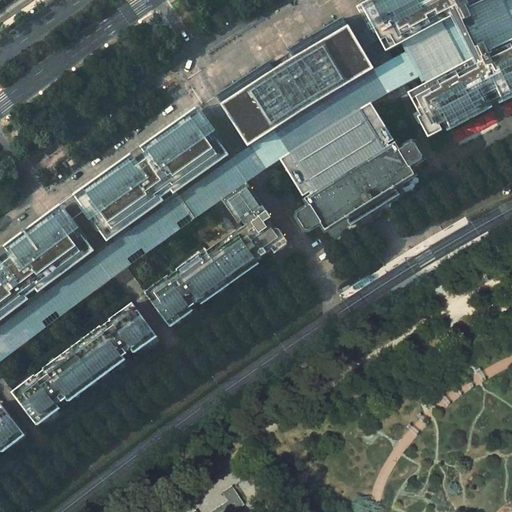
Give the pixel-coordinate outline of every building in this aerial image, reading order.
[(371,0),(357,8),(361,14),(383,2),(385,7),(398,0),(371,0)] [(425,29),(460,10),(464,19),(470,16),(465,7),(479,0),(398,0),(367,16),(373,26),(386,49),(406,39),(410,46),(429,36),(425,29)] [(511,20),(509,15),(502,0),(479,0),(465,7),(470,16),(464,19),(460,10),(425,29),(429,36),(410,46),(406,39),(404,40),(415,61),(426,81),(428,80),(425,73),(468,50),(469,50),(470,49),(483,42),(487,49),(511,37),(511,20)] [(511,0),(510,0),(507,2),(506,0),(502,0),(511,20),(511,0)] [(344,19),(287,51),(293,60),(348,26),(344,19)] [(381,40),(372,24),(363,29),(372,45),(381,40)] [(293,60),(276,70),(223,104),(245,139),(248,145),(249,146),(250,145),(305,112),(313,108),(369,74),(374,71),(368,61),(359,45),(348,26),(293,60)] [(469,50),(425,73),(428,80),(409,90),(421,112),(417,114),(425,129),(429,135),(442,128),(439,121),(445,118),(448,125),(488,104),(482,92),(494,86),(500,98),(511,92),(511,37),(487,49),(483,42),(469,50)] [(404,40),(400,42),(406,53),(374,71),(305,112),(248,146),(182,194),(164,208),(107,249),(48,292),(27,308),(0,328),(0,362),(47,328),(43,322),(57,312),(61,317),(132,265),(128,259),(143,249),(147,254),(182,229),(177,223),(190,214),(194,220),(226,198),(248,183),(280,158),(372,103),(420,78),(422,83),(426,81),(404,40)] [(276,70),(271,62),(217,96),(223,104),(276,70)] [(489,89),(482,92),(486,101),(493,97),(499,95),(494,86),(489,89)] [(333,126),(280,158),(310,205),(299,212),(298,217),(306,230),(310,230),(317,226),(321,223),(326,231),(347,218),(350,223),(400,193),(396,188),(396,187),(416,175),(412,168),(415,166),(423,161),(424,157),(415,142),(412,142),(400,149),(372,103),(333,126)] [(166,145),(203,118),(197,110),(160,136),(166,145)] [(101,231),(109,242),(118,235),(118,233),(121,231),(127,227),(127,228),(165,201),(163,198),(168,195),(173,191),(175,194),(229,156),(222,145),(206,122),(203,118),(143,161),(101,191),(102,193),(96,197),(88,203),(87,201),(82,205),(85,208),(101,231)] [(166,145),(160,136),(142,149),(148,158),(166,145)] [(132,156),(114,169),(120,178),(138,165),(132,156)] [(89,187),(76,196),(82,205),(87,201),(88,203),(94,199),(96,197),(97,197),(102,193),(101,191),(120,178),(114,169),(89,187)] [(272,219),(248,183),(226,198),(244,223),(254,215),(258,220),(245,230),(245,231),(239,235),(236,231),(231,235),(233,237),(204,258),(202,256),(189,265),(191,268),(175,279),(174,280),(171,282),(160,290),(158,288),(148,295),(169,324),(177,319),(175,317),(184,310),(185,312),(191,308),(195,305),(201,301),(210,294),(208,292),(220,284),(222,286),(228,281),(258,261),(273,250),(276,254),(288,246),(289,242),(280,230),(277,229),(274,230),(268,221),(272,219)] [(175,194),(173,191),(169,194),(168,195),(167,195),(163,198),(165,201),(170,198),(175,194)] [(178,192),(162,204),(165,207),(181,195),(178,192)] [(63,218),(68,215),(62,207),(51,215),(24,236),(29,244),(49,229),(54,234),(59,230),(60,229),(61,228),(67,224),(63,218)] [(0,322),(30,300),(28,297),(33,294),(37,290),(39,293),(95,251),(87,241),(71,218),(68,215),(63,218),(67,224),(60,229),(54,234),(49,229),(8,260),(0,265),(0,322)] [(8,249),(13,256),(29,244),(24,236),(8,249)] [(352,286),(355,290),(372,279),(369,275),(352,286)] [(46,293),(44,290),(25,304),(28,307),(46,293)] [(32,294),(28,297),(30,300),(35,296),(39,293),(37,290),(33,293),(33,294),(32,294)] [(147,339),(155,334),(133,304),(120,314),(122,317),(113,323),(104,330),(103,331),(103,330),(93,338),(91,335),(61,357),(63,360),(57,365),(53,368),(52,368),(47,372),(45,373),(42,376),(42,375),(32,384),(30,381),(13,393),(36,423),(43,418),(41,415),(50,408),(52,411),(58,406),(65,401),(67,399),(70,398),(74,394),(72,392),(81,385),(83,387),(108,369),(106,366),(115,360),(117,362),(122,358),(126,355),(133,350),(135,348),(139,346),(137,343),(146,337),(147,339)] [(11,442),(24,432),(1,403),(0,403),(0,449),(1,449),(0,447),(0,445),(9,439),(11,442)] [(214,454),(204,462),(207,465),(217,457),(214,454)] [(162,455),(152,462),(157,469),(167,462),(162,455)] [(201,511),(199,509),(195,511),(235,511),(248,503),(236,485),(224,493),(229,501),(213,511),(201,511)]
